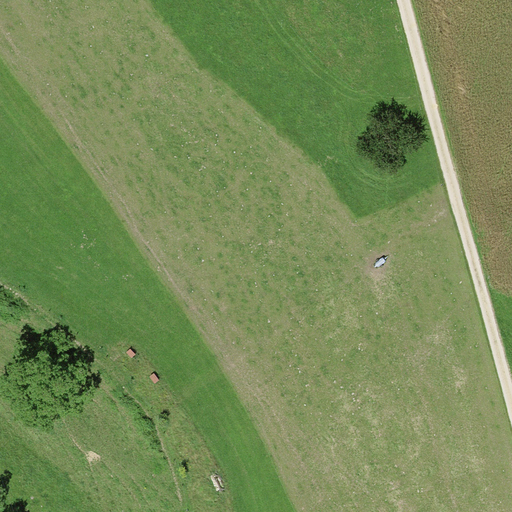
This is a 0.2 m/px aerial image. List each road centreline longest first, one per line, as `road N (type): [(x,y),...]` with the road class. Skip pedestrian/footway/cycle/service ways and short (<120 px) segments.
road 1 (track): [(511,404),(403,0)]
road 2 (track): [(337,292),(457,205)]
